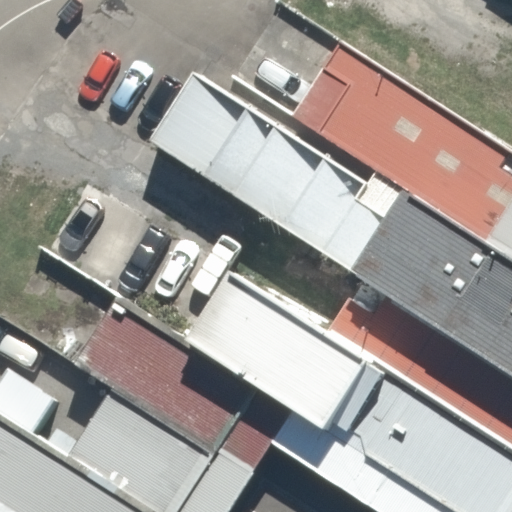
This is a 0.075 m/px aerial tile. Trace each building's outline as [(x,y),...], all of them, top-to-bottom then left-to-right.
[(234,103),(511,284),(511,179),(481,159),(282,29),(234,103)] [(161,56),(108,136),(511,400),(511,284),(234,103),(161,56)] [(511,110),(481,159),(511,179),(511,110)] [(243,270),(197,341),(303,407),(339,430),(384,358),(243,270)] [(227,448),(263,471),(281,443),(303,407),(197,341),(125,296),(81,366),(117,388),(223,455),(227,448)] [(511,511),(511,442),(384,358),(339,430),(303,407),(281,443),(388,511),(511,511)] [(0,495),(25,511),(158,511),(75,456),(39,432),(61,401),(12,367),(0,386),(0,495)] [(75,456),(158,511),(236,511),(263,471),(227,448),(223,455),(117,388),(75,456)] [(0,511),(25,511),(0,495),(0,511)]
